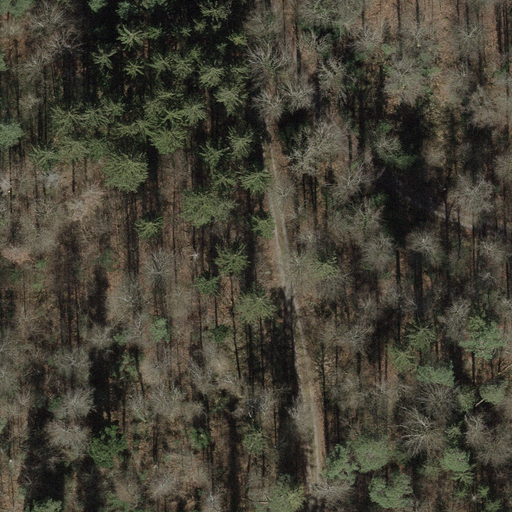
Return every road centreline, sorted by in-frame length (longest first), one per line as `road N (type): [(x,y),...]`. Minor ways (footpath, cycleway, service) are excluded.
road 1 (track): [(315,511),(310,409),(253,46),(256,0)]
road 2 (track): [(511,233),(465,222),(384,178),(329,122),(271,0)]
